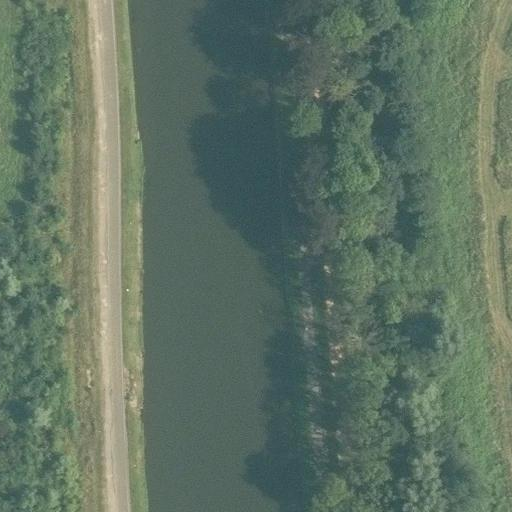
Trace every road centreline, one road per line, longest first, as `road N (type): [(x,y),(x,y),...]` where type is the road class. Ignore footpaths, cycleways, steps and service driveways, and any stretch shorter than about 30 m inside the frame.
road 1 (track): [(352,511),(310,0)]
road 2 (unclassified): [(100,0),(121,511)]
